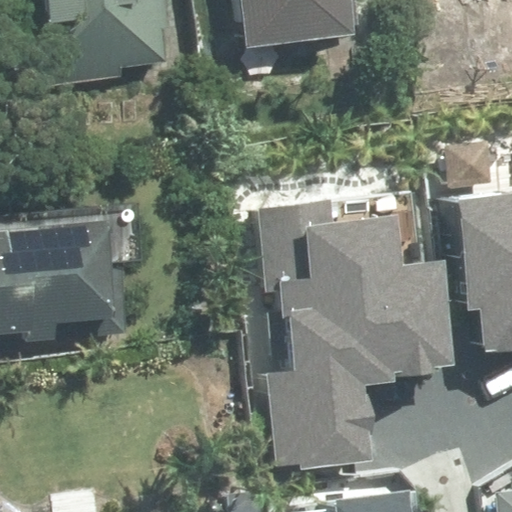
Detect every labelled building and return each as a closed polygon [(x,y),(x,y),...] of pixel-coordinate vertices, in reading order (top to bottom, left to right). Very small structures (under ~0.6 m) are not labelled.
[(0,0),(0,9),(11,87),(157,67),(147,0),(0,0)] [(209,0),(216,45),(321,30),(317,0),(209,0)] [(478,311),(483,365),(511,362),(511,198),(458,204),(468,308),(478,311)] [(241,210),(273,468),(371,456),(361,382),(454,371),(441,265),(401,270),(394,215),(337,222),(334,199),(241,210)] [(81,217),(0,224),(0,344),(37,341),(35,321),(91,316),(81,217)] [(511,511),(511,486),(468,492),(471,511),(511,511)] [(413,511),(412,495),(325,503),(325,511),(413,511)]
